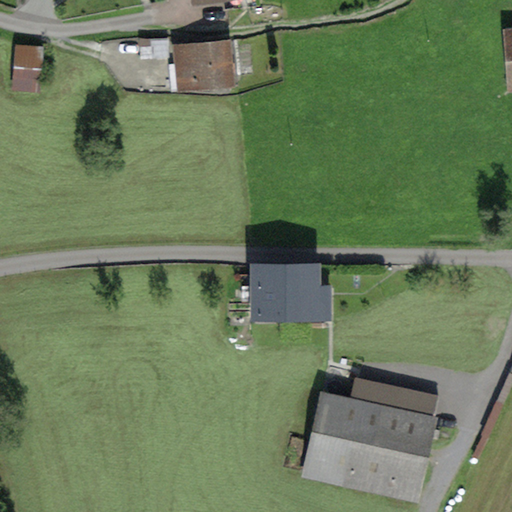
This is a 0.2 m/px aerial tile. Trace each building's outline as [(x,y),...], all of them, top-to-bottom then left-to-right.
[(194,0),(196,9),(256,0),(194,0)] [(141,46),(141,57),(167,57),(167,40),(152,40),(152,46),(141,46)] [(231,42),(175,46),(178,91),(234,87),(231,42)] [(41,50),(17,48),(14,88),(38,89),(41,50)] [(315,265),(256,265),(256,313),(325,313),(325,292),(325,288),(315,288),(315,265)] [(354,404),(322,397),(305,475),(419,499),(439,401),(358,384),(354,404)]
